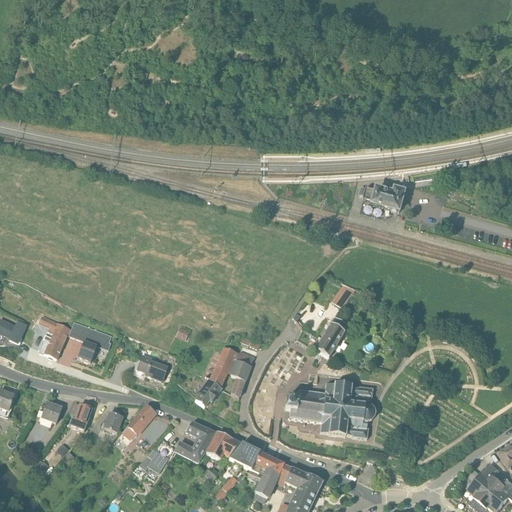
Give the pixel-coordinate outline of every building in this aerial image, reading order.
[(360,192),(402,204),(405,193),(395,191),(394,195),(377,190),(376,192),(366,190),(365,191),(361,190),(360,192)] [(399,214),(402,204),(360,192),(359,197),(363,199),(363,200),(373,203),(373,205),(388,210),(388,211),(389,213),(391,214),(396,215),(399,214)] [(341,311),(354,293),(355,293),(346,288),(333,306),(341,311)] [(52,336),(43,357),(48,359),(48,360),(52,362),(52,360),(56,362),(69,331),(57,326),(58,325),(42,318),(38,325),(48,330),(47,333),(52,336)] [(314,353),(328,361),(349,328),(334,319),(314,353)] [(9,342),(19,347),(22,341),(19,340),(25,327),(18,323),(16,327),(1,320),(0,321),(0,335),(5,338),(5,337),(10,339),(9,342)] [(83,344),(77,360),(83,363),(84,364),(87,365),(88,364),(90,365),(99,342),(102,343),(104,339),(75,328),(71,339),(83,344)] [(184,337),(181,335),(178,334),(175,339),(182,342),(184,337)] [(261,345),(252,340),(249,347),(257,352),(261,345)] [(220,390),(232,363),(235,355),(224,350),(210,382),(208,381),(197,394),(200,396),(194,403),(204,410),(209,404),(211,405),(221,392),(220,390)] [(139,356),(135,368),(132,377),(144,381),(145,379),(161,385),(155,366),(156,362),(139,356)] [(228,378),(236,382),(244,385),(249,369),(234,363),(228,378)] [(290,421),(295,421),(294,422),(296,423),(296,422),(300,422),(300,423),(302,423),(302,422),(307,423),(307,424),(308,424),(309,423),(314,424),(314,425),(315,425),(315,424),(321,425),(320,427),(321,427),(320,433),(319,435),(321,435),(328,436),(327,437),(329,437),(343,439),(345,439),(345,438),(351,439),(351,440),(366,442),(368,431),(366,431),(367,425),(368,424),(370,424),(371,423),(372,422),(373,421),(373,419),(374,418),(374,416),(374,415),(373,413),(373,412),(372,411),(371,410),(370,409),(369,408),(369,402),(371,402),(372,391),(357,389),(357,390),(351,389),(351,388),(349,388),(336,386),(334,386),(333,387),(327,386),(325,386),(325,388),(324,394),(324,396),(320,396),(320,395),(318,395),(312,394),(311,394),(306,394),(306,393),(304,393),(301,393),(301,392),(299,392),(299,393),(298,393),(298,395),(299,395),(298,399),(297,399),(297,401),(286,400),(284,412),(290,412),(289,419),(288,419),(288,421),(289,421),(289,422),(290,422),(290,421)] [(0,411),(8,414),(13,399),(0,393),(0,411)] [(61,410),(47,405),(41,422),(55,427),(61,410)] [(86,427),(91,412),(79,407),(73,422),(71,421),(68,429),(83,434),(86,427)] [(145,408),(112,448),(125,460),(133,452),(127,447),(136,438),(155,415),(145,408)] [(122,420),(109,416),(103,432),(115,437),(122,420)] [(198,464),(214,435),(191,425),(184,436),(198,441),(191,452),(179,446),(174,453),(198,464)] [(27,429),(22,427),(15,440),(19,443),(27,429)] [(146,431),(144,439),(157,442),(159,434),(146,431)] [(238,445),(217,435),(205,457),(220,463),(223,457),(229,461),(238,445)] [(238,445),(229,461),(228,462),(234,465),(229,472),(236,477),(242,468),(249,471),(259,455),(238,445)] [(150,471),(158,476),(168,460),(159,455),(161,451),(156,448),(138,468),(145,473),(152,462),(154,463),(150,471)] [(511,455),(508,450),(500,456),(500,459),(502,461),(501,462),(508,473),(511,471),(511,473),(511,455)] [(68,466),(75,473),(79,469),(72,462),(74,459),(68,454),(62,460),(68,466)] [(282,477),(286,468),(259,455),(249,471),(250,472),(248,476),(261,481),(263,482),(267,476),(273,479),(276,474),(282,477)] [(43,474),(48,467),(42,463),(33,475),(38,479),(42,474),(43,474)] [(508,500),(511,503),(511,487),(507,484),(508,483),(489,467),(478,480),(506,503),(508,500)] [(291,489),(298,473),(286,468),(282,477),(276,474),(273,479),(267,476),(263,482),(261,481),(254,495),(268,502),(277,482),(284,486),(291,489)] [(209,470),(204,477),(212,483),(219,475),(213,471),(212,472),(209,470)] [(299,492),(303,493),(310,479),(298,473),(291,489),(299,492)] [(221,489),(228,494),(234,486),(236,488),(239,485),(230,478),(221,489)] [(315,498),(322,484),(310,479),(303,493),(315,498)] [(498,511),(506,503),(478,480),(467,493),(475,500),(469,507),(474,511),(485,511),(487,510),(489,511),(498,511)] [(169,488),(163,485),(158,492),(164,495),(169,488)] [(228,495),(228,494),(221,489),(214,499),(220,504),(227,495),(228,495)] [(308,511),(315,498),(303,493),(299,492),(290,511),(308,511)]
